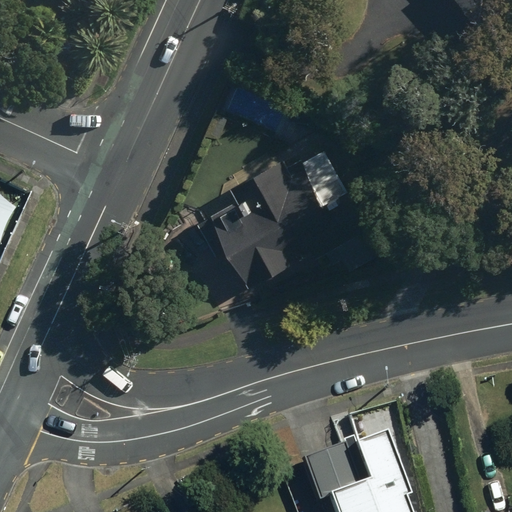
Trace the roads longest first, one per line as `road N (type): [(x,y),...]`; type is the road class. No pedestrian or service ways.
road 1 (residential): [(19,403),(105,415),(190,406),(511,320)]
road 2 (secondary): [(19,403),(113,171)]
road 3 (secondary): [(113,171),(191,0)]
road 4 (tertiary): [(113,171),(0,119)]
